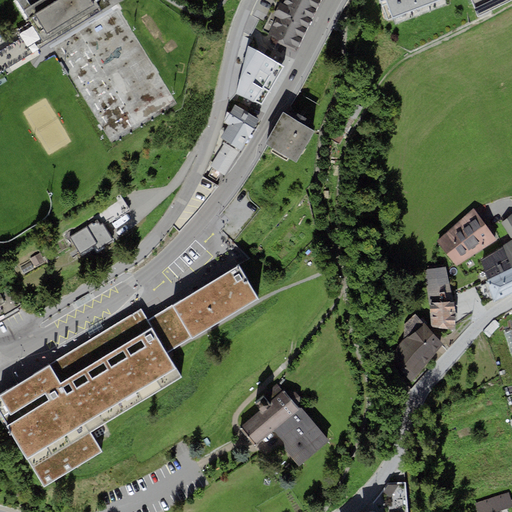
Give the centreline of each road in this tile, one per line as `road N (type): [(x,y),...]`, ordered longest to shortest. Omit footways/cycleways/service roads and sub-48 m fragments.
road 1 (residential): [(0,340),(126,261),(176,204),(206,144),(247,0)]
road 2 (tertiary): [(101,305),(162,259),(215,201),(333,0)]
road 3 (residential): [(344,511),(385,472),(437,371),(511,299)]
